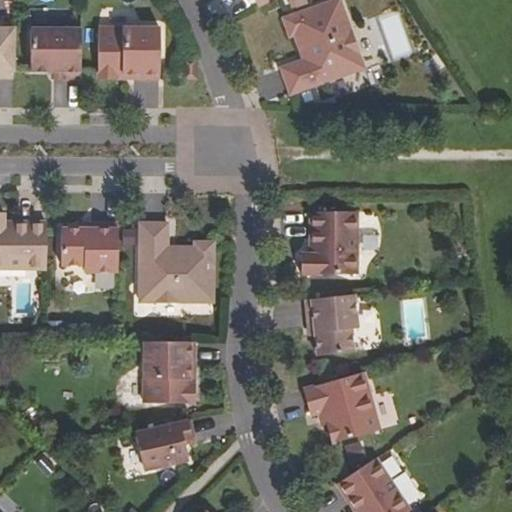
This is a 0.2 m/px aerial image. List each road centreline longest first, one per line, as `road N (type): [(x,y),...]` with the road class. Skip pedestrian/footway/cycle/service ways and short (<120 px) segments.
road 1 (residential): [(283,511),(252,439),(243,348),(247,195),(236,150)]
road 2 (track): [(511,155),(236,150)]
road 3 (residential): [(0,167),(174,167),(236,150)]
road 4 (residential): [(236,150),(175,135),(0,134)]
road 5 (residential): [(236,150),(210,45),(188,0)]
